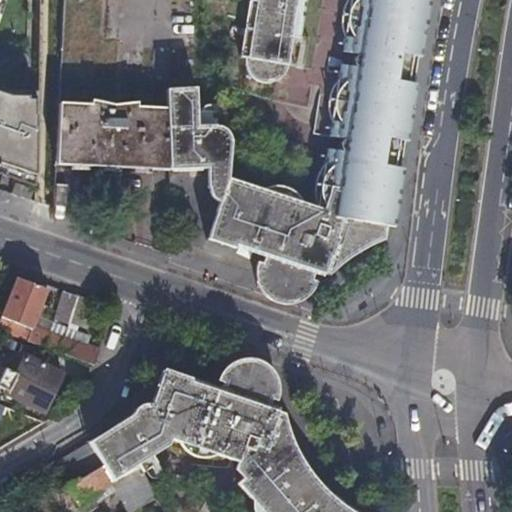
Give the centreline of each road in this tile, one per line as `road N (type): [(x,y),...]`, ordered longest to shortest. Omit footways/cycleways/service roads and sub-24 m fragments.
road 1 (tertiary): [(471,0),(437,191),(417,373)]
road 2 (tertiary): [(478,390),(511,45)]
road 3 (secondary): [(151,285),(417,373)]
road 4 (residential): [(0,468),(105,400),(151,285)]
road 5 (secondary): [(0,234),(151,285)]
road 6 (tertiary): [(417,373),(425,511)]
road 7 (tertiary): [(480,511),(478,390)]
